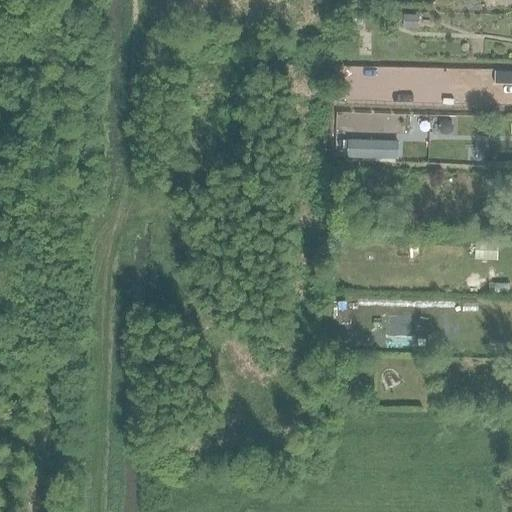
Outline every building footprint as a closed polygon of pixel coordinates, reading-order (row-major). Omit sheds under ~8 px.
[(347,11),(346,25),(363,26),(363,11),(347,11)] [(419,16),(404,15),(404,30),(419,30),(419,16)] [(348,140),(347,159),(397,160),(398,142),(348,140)] [(476,241),(476,261),(492,261),(492,241),(476,241)] [(488,283),(488,294),(509,294),(510,284),(488,283)]
